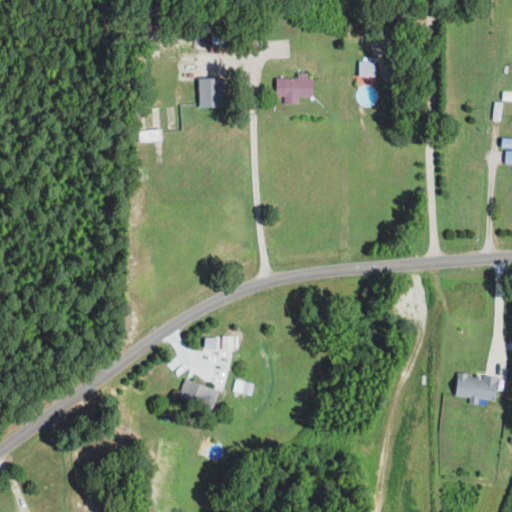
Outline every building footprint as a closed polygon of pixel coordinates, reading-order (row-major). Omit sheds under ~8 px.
[(209,34),(225,35),(224,55),(208,54),(209,34)] [(359,62),(375,62),(375,75),(359,75),(359,62)] [(274,77),(274,94),(284,95),(284,102),(297,103),(296,95),(310,95),(311,78),(307,78),(306,73),(296,72),(296,78),(274,77)] [(201,84),(220,83),(221,104),(202,104),(201,84)] [(500,90),(511,90),(511,99),(500,99),(500,90)] [(493,102),(501,103),(499,121),(491,120),(493,102)] [(137,131),(161,129),(162,140),(139,143),(137,131)] [(500,137),(511,137),(511,148),(500,148),(500,137)] [(495,402),(497,377),(457,373),(455,396),(469,397),(469,399),(495,402)] [(213,407),(218,388),(183,380),(178,398),(213,407)]
